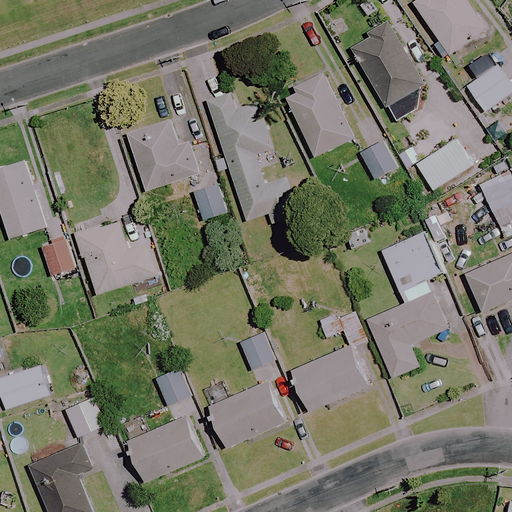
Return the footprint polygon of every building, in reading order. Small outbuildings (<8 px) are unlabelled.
[(494,36),(468,0),(423,0),(416,6),(451,56),(479,36),(484,43),(494,36)] [(420,48),(403,16),(369,35),(371,39),(354,49),(387,108),(426,86),(409,54),(420,48)] [(511,94),(511,84),(499,66),(468,88),(486,113),(511,94)] [(357,139),(324,71),(295,85),(299,94),(288,100),(317,159),(357,139)] [(237,112),(232,97),(210,104),(247,222),(270,215),(273,225),(300,217),(288,179),(266,185),(257,156),(276,150),(261,104),(237,112)] [(182,148),(173,121),(129,135),(148,193),(201,175),(191,146),(182,148)] [(474,167),(457,140),(418,164),(435,191),(474,167)] [(397,169),(384,144),(363,156),(376,181),(397,169)] [(49,228),(28,163),(0,172),(0,203),(12,240),(49,228)] [(511,222),(511,170),(491,179),(510,224),(511,222)] [(228,214),(219,185),(196,193),(205,221),(228,214)] [(129,242),(122,221),(79,236),(99,296),(159,276),(146,236),(129,242)] [(370,243),(364,229),(347,237),(353,251),(370,243)] [(445,274),(428,232),(383,250),(407,305),(369,321),(394,379),(421,368),(412,346),(449,330),(429,281),(445,274)] [(76,270),(68,241),(45,248),(54,277),(76,270)] [(511,301),(511,257),(468,277),(484,314),(511,301)] [(367,343),(358,312),(322,323),(327,339),(346,332),(351,348),(367,343)] [(276,362),(266,334),(243,342),(253,371),(276,362)] [(370,388),(353,347),(295,372),(312,413),(370,388)] [(51,397),(41,367),(0,380),(0,387),(8,411),(51,397)] [(193,397),(182,369),(158,379),(170,407),(193,397)] [(287,424),(270,383),(213,408),(230,448),(287,424)] [(108,427),(96,398),(68,409),(80,438),(108,427)] [(208,457),(190,416),(130,442),(148,483),(208,457)] [(93,468),(84,445),(32,466),(51,511),(95,511),(80,474),(93,468)]
